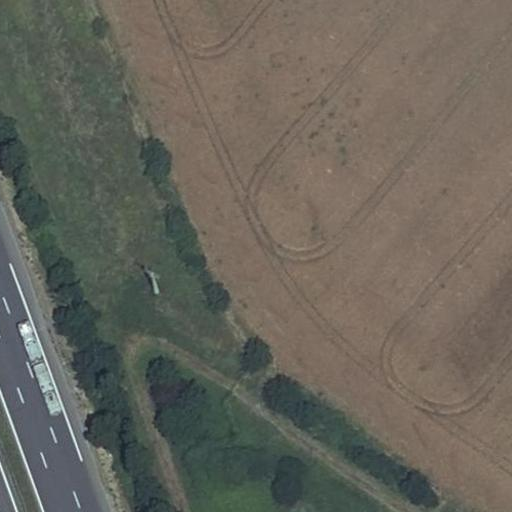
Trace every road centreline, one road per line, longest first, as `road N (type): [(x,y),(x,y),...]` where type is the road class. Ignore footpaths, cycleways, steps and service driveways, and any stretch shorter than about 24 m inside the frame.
road 1 (track): [(186,511),(135,363),(140,336),(161,336),(418,511)]
road 2 (motorway): [(68,511),(0,324)]
